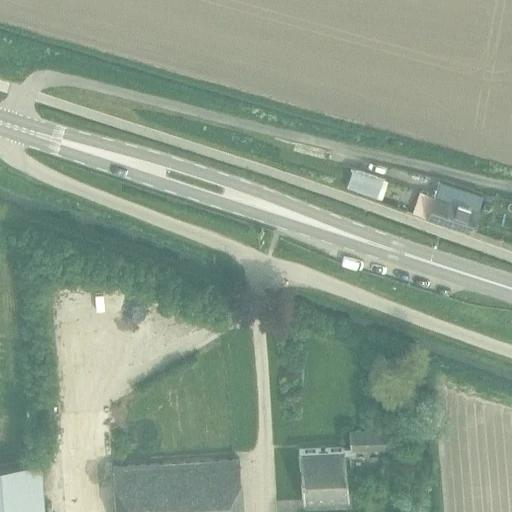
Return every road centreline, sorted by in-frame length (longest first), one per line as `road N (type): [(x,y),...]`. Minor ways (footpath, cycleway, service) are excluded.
road 1 (unclassified): [(13,127),(37,85),(94,84),(511,192)]
road 2 (unclassified): [(255,259),(4,153),(13,127)]
road 3 (unclassified): [(255,259),(511,349)]
road 4 (primary): [(511,289),(294,216)]
road 5 (primary): [(294,216),(172,164),(109,157)]
road 6 (primary): [(109,157),(163,184),(294,216)]
